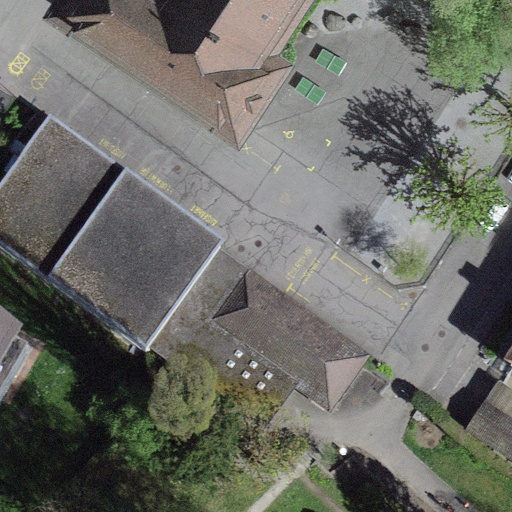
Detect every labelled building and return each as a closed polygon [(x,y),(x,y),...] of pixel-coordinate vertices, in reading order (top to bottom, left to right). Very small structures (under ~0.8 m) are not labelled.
[(60,0),(59,3),(235,120),(277,56),(261,46),(290,0),(60,0)] [(173,364),(247,279),(169,223),(43,131),(0,189),(0,247),(146,355),(151,348),(173,364)] [(283,375),(328,409),(363,363),(247,279),(173,364),(204,387),(237,342),(283,375)] [(0,366),(13,344),(0,336),(0,366)] [(511,395),(498,387),(468,434),(511,462),(511,395)]
